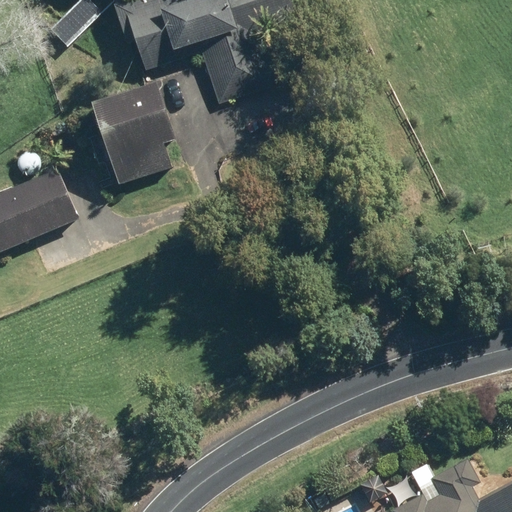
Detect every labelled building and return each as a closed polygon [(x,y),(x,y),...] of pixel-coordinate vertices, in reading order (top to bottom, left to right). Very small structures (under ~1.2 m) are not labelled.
[(107,14),(92,0),(84,0),(53,32),(71,50),(107,14)] [(137,0),(157,57),(201,41),(223,104),(276,86),(254,25),(303,8),(299,0),(137,0)] [(176,74),(106,92),(128,177),(198,159),(176,74)] [(0,193),(0,249),(91,212),(72,164),(0,193)] [(511,511),(511,486),(483,502),(476,489),(485,484),(472,460),(438,478),(431,465),(414,474),(426,496),(395,511),(511,511)]
